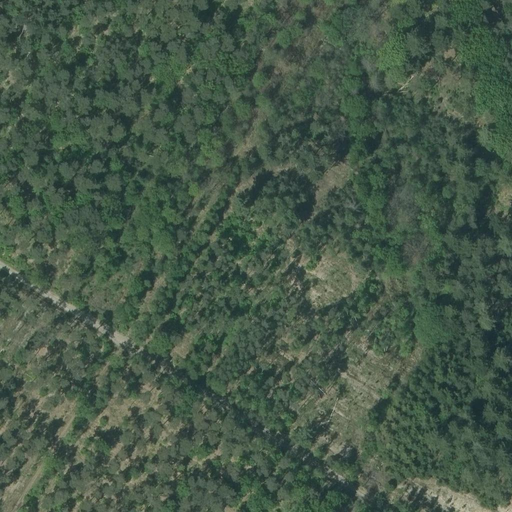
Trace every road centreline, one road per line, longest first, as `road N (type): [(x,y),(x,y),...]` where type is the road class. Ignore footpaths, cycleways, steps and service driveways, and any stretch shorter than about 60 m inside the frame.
road 1 (track): [(390,511),(115,336)]
road 2 (track): [(4,511),(115,336)]
road 3 (track): [(115,336),(0,264)]
